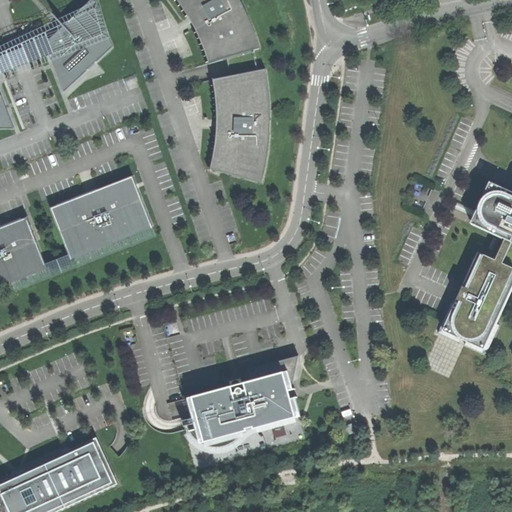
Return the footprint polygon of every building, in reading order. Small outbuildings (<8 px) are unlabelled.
[(114,47),(95,0),(91,0),(46,43),(52,59),(54,63),(53,63),(64,93),(88,71),(87,71),(97,62),(114,47)] [(177,0),(180,4),(185,11),(191,20),(194,27),(199,36),(203,45),(206,53),(209,64),(226,59),(260,49),(255,33),(249,18),(245,9),(240,0),(177,0)] [(263,58),(260,49),(226,59),(231,76),(266,70),(263,58)] [(231,76),(213,79),(215,89),(216,100),(217,112),(217,118),(217,124),(217,132),(216,141),(214,154),(211,170),(217,171),(262,183),(266,167),(268,157),(269,147),(270,136),(270,127),(270,117),(270,103),(269,90),(267,80),(266,70),(231,76)] [(0,129),(12,129),(15,129),(2,95),(1,95),(0,92),(0,129)] [(92,192),(51,208),(54,216),(58,215),(63,230),(60,231),(69,256),(152,224),(142,199),(139,201),(133,185),(136,184),(133,176),(92,192)] [(471,224),(505,239),(507,232),(494,227),(490,225),(487,223),(485,220),(483,217),(482,213),(482,210),(483,206),(485,202),(487,199),(490,197),(494,196),(497,195),(500,195),(504,196),(511,199),(511,191),(490,182),(474,217),(471,224)] [(486,330),(490,320),(511,272),(511,199),(504,196),(500,195),(497,195),(494,196),(490,197),(487,199),(485,202),(483,206),(482,210),(482,213),(483,217),(485,220),(487,223),(490,225),(494,227),(507,232),(505,239),(496,260),(484,255),(473,281),(469,289),(463,286),(456,302),(462,305),(456,319),(456,323),(456,328),(458,332),(462,336),(466,338),(469,339),(474,339),(478,338),(483,335),(486,330)] [(330,215),(327,225),(338,228),(340,218),(330,215)] [(0,282),(46,265),(37,240),(33,242),(27,227),(31,225),(28,217),(0,228),(0,282)] [(467,278),(463,286),(469,289),(484,255),(478,252),(467,278)] [(496,323),(511,288),(511,272),(490,320),(496,323)] [(496,323),(490,320),(486,330),(483,335),(478,338),(474,339),(469,339),(466,338),(462,336),(458,332),(456,328),(456,323),(456,319),(462,305),(456,302),(449,299),(442,296),(441,298),(448,301),(452,303),(439,333),(459,342),(461,339),(466,342),(465,345),(486,354),(499,325),(496,323)] [(299,356),(248,370),(250,378),(251,381),(248,382),(246,376),(236,378),(227,381),(228,387),(188,398),(197,430),(190,431),(193,435),(197,440),(199,442),(203,444),(208,446),(211,447),(216,448),(220,447),(224,447),(228,445),(234,442),(237,440),(240,437),(242,435),(246,432),(250,429),(256,426),(299,415),(295,399),(292,399),(289,390),(293,389),(292,386),(299,356)] [(0,482),(0,511),(56,511),(118,484),(97,438),(66,452),(0,482)]
